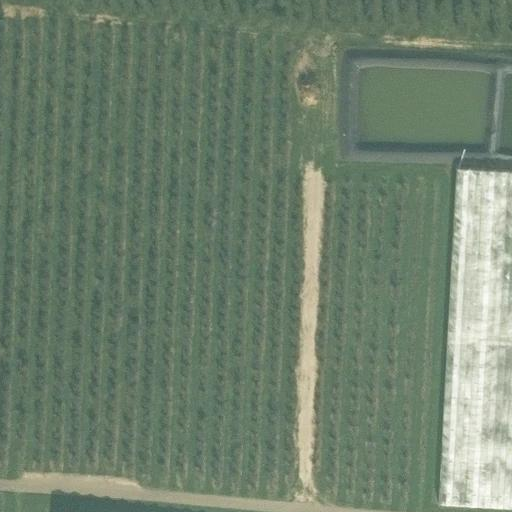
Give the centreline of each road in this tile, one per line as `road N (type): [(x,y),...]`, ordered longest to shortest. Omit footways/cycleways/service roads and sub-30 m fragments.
road 1 (track): [(511,49),(93,19)]
road 2 (unclassified): [(0,486),(309,511)]
